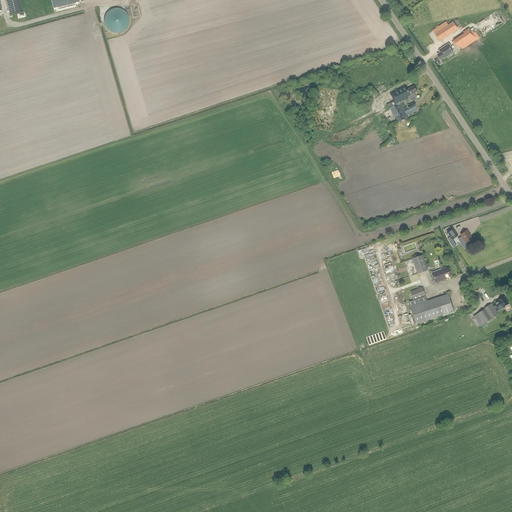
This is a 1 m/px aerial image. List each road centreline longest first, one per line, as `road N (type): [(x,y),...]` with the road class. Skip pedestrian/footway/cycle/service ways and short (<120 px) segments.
road 1 (tertiary): [(511,195),(385,0)]
road 2 (track): [(511,199),(381,247),(397,311)]
